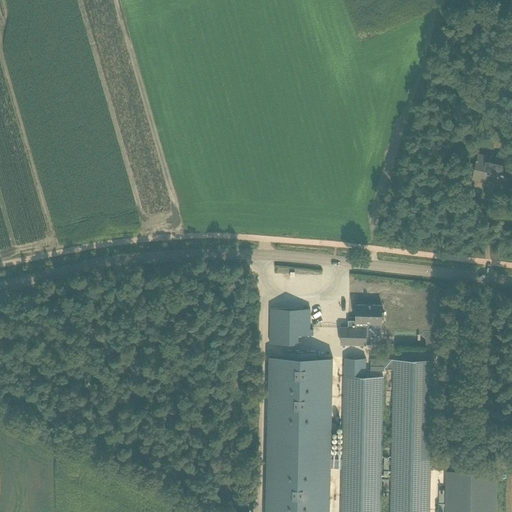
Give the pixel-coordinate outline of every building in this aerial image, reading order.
[(471,59),(471,74),(481,74),(481,60),(471,59)] [(494,183),(501,185),(503,173),(502,173),(506,156),(496,154),(494,162),(486,160),(488,155),(478,153),(472,179),(482,181),(482,178),(494,181),(494,183)] [(341,337),(340,344),(366,345),(366,336),(376,337),(378,336),(379,334),(380,334),(380,323),(381,323),(382,319),(384,319),(384,312),(382,312),(382,305),(356,304),(356,322),(356,327),(341,327),(341,337)] [(270,308),(270,343),(298,343),(298,335),(309,335),(310,309),(270,308)] [(269,356),(266,511),(329,511),(330,467),(342,467),(342,458),(330,458),(332,357),(317,357),(317,351),(285,350),(285,356),(269,356)] [(342,467),(340,511),(380,511),(383,376),(365,375),(365,358),(344,358),(342,458),(342,467)] [(370,358),(370,370),(384,370),(384,369),(393,369),(392,375),(390,511),(430,511),(434,359),(384,358),(370,358)] [(496,511),(497,472),(445,471),(444,511),(496,511)]
